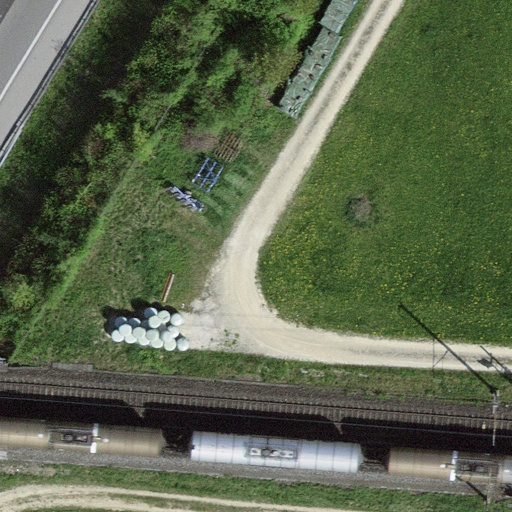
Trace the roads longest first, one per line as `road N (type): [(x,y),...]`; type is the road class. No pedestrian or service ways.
road 1 (track): [(388,0),(256,223),(242,255),(243,293),(263,330),(291,346),(511,362)]
road 2 (track): [(256,511),(104,496)]
